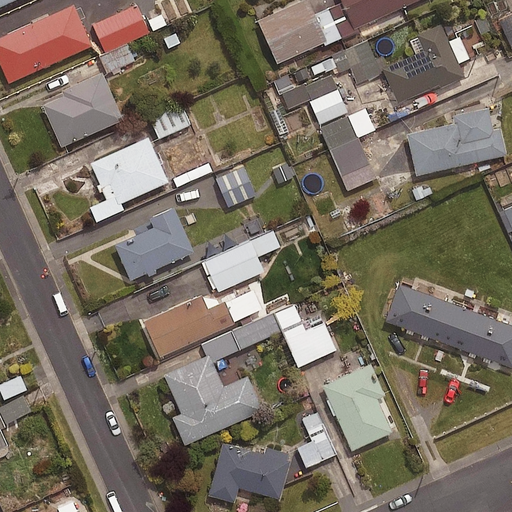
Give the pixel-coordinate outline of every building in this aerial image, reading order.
[(309,0),(294,0),(257,16),(276,60),(326,38),(309,0)] [(342,0),(353,25),(409,0),(342,0)] [(73,1),(0,33),(0,61),(8,79),(91,42),(73,1)] [(511,43),(511,13),(499,18),(509,45),(511,43)] [(423,46),(382,64),(397,99),(439,80),(441,84),(465,73),(441,19),(416,30),(423,46)] [(380,71),(367,38),(343,47),(357,80),(380,71)] [(64,92),(42,101),(61,143),(123,116),(102,68),(61,86),(64,92)] [(347,109),(331,71),(282,91),(288,105),(310,96),(320,120),(347,109)] [(191,121),(181,101),(149,115),(159,136),(191,121)] [(488,103),(453,111),(455,118),(407,129),(417,171),(507,151),(501,125),(494,127),(488,103)] [(374,126),(365,106),(321,125),(348,186),(375,175),(357,134),(374,126)] [(148,132),(90,158),(101,183),(109,180),(118,199),(168,177),(148,132)] [(255,192),(244,163),(216,174),(228,203),(255,192)] [(153,222),(114,239),(130,276),(194,247),(174,203),(149,214),(153,222)] [(511,204),(501,209),(511,232),(511,204)] [(279,243),(272,227),(205,257),(218,288),(264,267),(257,253),(279,243)] [(511,321),(398,280),(385,317),(511,363),(511,321)] [(202,290),(143,316),(159,352),(218,327),(202,290)] [(209,350),(163,370),(181,410),(172,413),(184,441),(263,407),(247,371),(223,381),(209,350)] [(371,360),(323,381),(352,446),(393,428),(378,395),(385,392),(371,360)] [(26,386),(20,373),(0,381),(0,387),(4,396),(26,386)] [(31,408),(24,393),(0,404),(0,407),(6,420),(31,408)] [(0,454),(10,450),(1,426),(5,424),(0,410),(0,454)] [(306,464),(336,451),(322,420),(309,426),(314,437),(297,445),(306,464)] [(290,458),(222,439),(208,491),(235,498),(239,483),(280,494),(290,458)]
